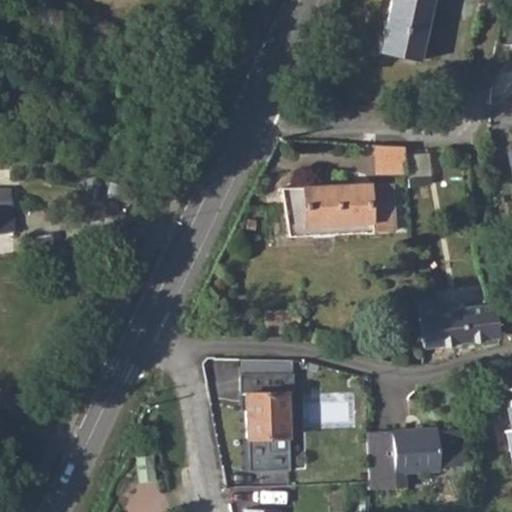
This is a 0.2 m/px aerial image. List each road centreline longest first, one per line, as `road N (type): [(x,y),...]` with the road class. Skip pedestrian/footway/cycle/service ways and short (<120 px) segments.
road 1 (residential): [(242,112),(295,125),(403,130),(466,119),(495,0)]
road 2 (residential): [(181,347),(279,347),(392,375),(511,355)]
road 3 (tertiary): [(242,112),(143,326)]
road 4 (tertiary): [(143,326),(54,511)]
road 5 (residential): [(181,347),(211,511)]
road 6 (tertiary): [(295,0),(242,112)]
